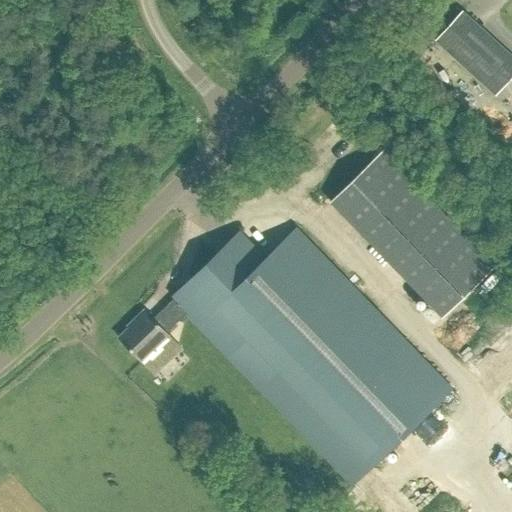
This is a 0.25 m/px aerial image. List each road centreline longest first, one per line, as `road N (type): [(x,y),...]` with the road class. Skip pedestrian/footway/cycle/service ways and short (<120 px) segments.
road 1 (unclassified): [(0,360),(240,122)]
road 2 (unclassified): [(240,122),(364,0)]
road 3 (unclassified): [(240,122),(165,41),(145,0)]
